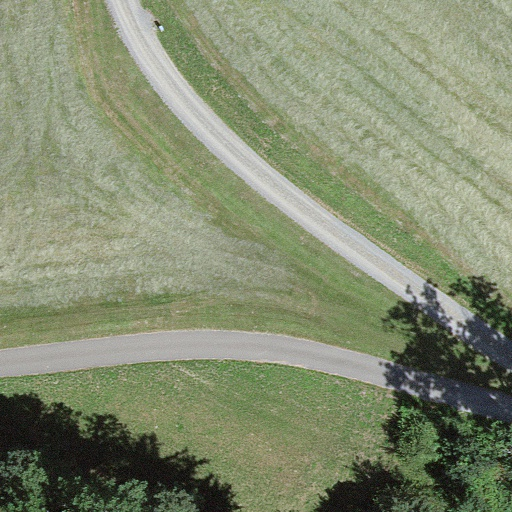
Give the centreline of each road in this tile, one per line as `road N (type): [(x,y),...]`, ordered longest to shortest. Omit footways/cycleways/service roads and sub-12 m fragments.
road 1 (track): [(511,346),(333,233),(258,174),(173,87),(123,0)]
road 2 (track): [(0,359),(258,343),(511,404)]
